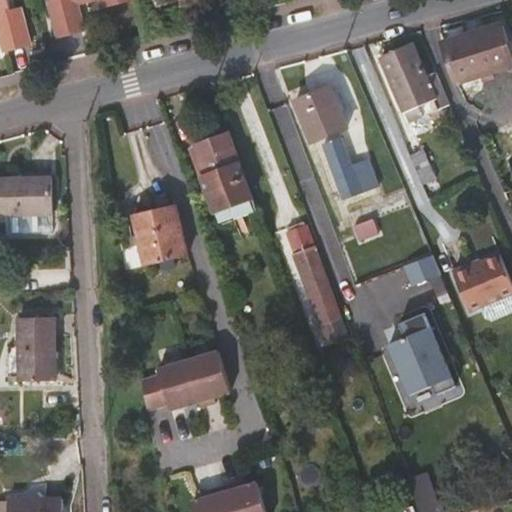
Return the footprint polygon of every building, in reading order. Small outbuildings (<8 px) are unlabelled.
[(32,42),(25,15),(16,18),(13,9),(11,0),(0,0),(0,32),(5,49),(32,42)] [(100,0),(102,6),(124,0),(60,0),(62,5),(52,8),(59,34),(85,27),(78,2),(85,0),(100,0)] [(23,6),(13,9),(16,18),(25,15),(23,6)] [(511,43),(506,23),(446,40),(457,75),(483,68),(485,76),(511,67),(511,56),(508,44),(511,43)] [(410,108),(413,116),(451,100),(439,71),(429,75),(415,41),(383,54),(405,111),(410,108)] [(313,141),(326,136),(319,119),(335,114),(342,131),(349,128),(333,85),(298,98),(313,141)] [(326,136),(342,131),(335,114),(319,119),(326,136)] [(197,144),(222,210),(256,198),(232,131),(197,144)] [(344,137),(328,143),(342,180),(358,173),(353,161),(344,137)] [(372,154),(353,161),(358,173),(361,181),(363,186),(382,179),(372,154)] [(434,166),(420,172),(431,198),(445,191),(434,166)] [(0,180),(0,216),(54,216),(53,180),(0,180)] [(404,187),(351,210),(363,238),(416,216),(404,187)] [(188,251),(171,202),(133,215),(149,264),(188,251)] [(290,227),(330,334),(341,331),(344,339),(351,336),(309,221),(290,227)] [(435,253),(408,264),(416,284),(444,273),(435,253)] [(511,292),(511,276),(502,254),(476,265),(474,261),(455,269),(472,309),(483,304),(511,292)] [(511,308),(511,292),(483,304),(487,313),(494,316),(511,308)] [(408,336),(392,342),(414,394),(436,384),(440,393),(459,385),(427,311),(402,322),(408,336)] [(22,322),(24,383),(59,383),(58,321),(22,322)] [(236,391),(222,350),(163,369),(165,375),(145,382),(150,412),(174,405),(175,409),(204,401),(206,407),(221,401),(219,396),(236,391)] [(504,390),(498,376),(489,380),(495,394),(504,390)] [(208,497),(197,501),(200,511),(270,511),(262,483),(251,486),(245,488),(244,482),(213,490),(214,496),(208,497)] [(64,511),(65,500),(10,503),(10,511),(64,511)]
